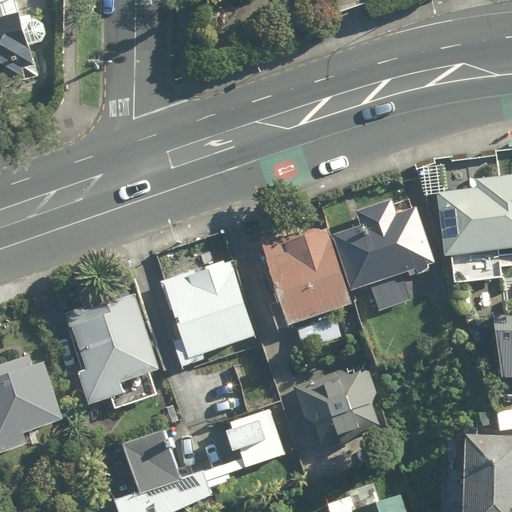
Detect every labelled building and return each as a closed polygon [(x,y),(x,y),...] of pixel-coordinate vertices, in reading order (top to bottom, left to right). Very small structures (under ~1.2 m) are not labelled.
[(0,92),(37,83),(15,2),(0,5),(0,92)] [(507,281),(505,254),(511,253),(511,176),(477,179),(478,192),(442,194),(446,256),(455,256),(457,284),(507,281)] [(415,279),(438,270),(415,205),(394,212),(390,202),(328,224),(352,291),(412,270),(415,279)] [(270,307),(278,330),(352,304),(323,223),(262,245),(282,303),(270,307)] [(161,286),(187,362),(256,339),(230,263),(161,286)] [(405,287),(375,297),(380,311),(410,301),(405,287)] [(78,374),(89,408),(125,396),(121,385),(159,372),(135,299),(69,321),(86,371),(78,374)] [(511,318),(493,319),(493,366),(505,365),(505,380),(511,380),(511,318)] [(0,370),(0,451),(27,443),(25,435),(64,422),(45,365),(33,370),(30,361),(0,370)] [(324,446),(384,426),(376,403),(387,399),(376,368),(349,377),(347,371),(294,389),(308,430),(317,427),(324,446)] [(236,433),(228,435),(243,473),(286,455),(270,412),(233,425),(236,433)] [(162,436),(122,449),(136,494),(177,480),(162,436)] [(462,511),(511,511),(511,440),(469,436),(462,511)] [(114,509),(116,511),(182,511),(214,498),(202,476),(114,509)] [(380,503),(374,487),(351,495),(357,511),(353,511),(406,511),(400,496),(380,503)]
